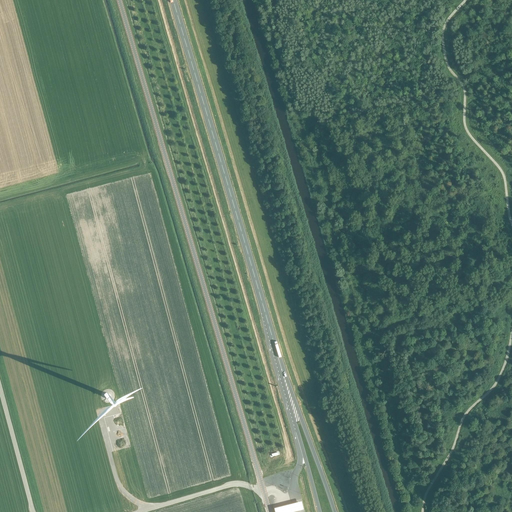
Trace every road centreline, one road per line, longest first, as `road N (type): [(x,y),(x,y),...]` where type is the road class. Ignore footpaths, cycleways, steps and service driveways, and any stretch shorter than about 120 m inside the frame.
road 1 (unclassified): [(269,511),(116,0)]
road 2 (trunk): [(278,358),(172,0)]
road 3 (trunk): [(334,511),(278,358)]
road 4 (trunk): [(278,358),(319,511)]
road 5 (track): [(263,491),(232,484),(138,511)]
road 6 (track): [(0,392),(32,511)]
